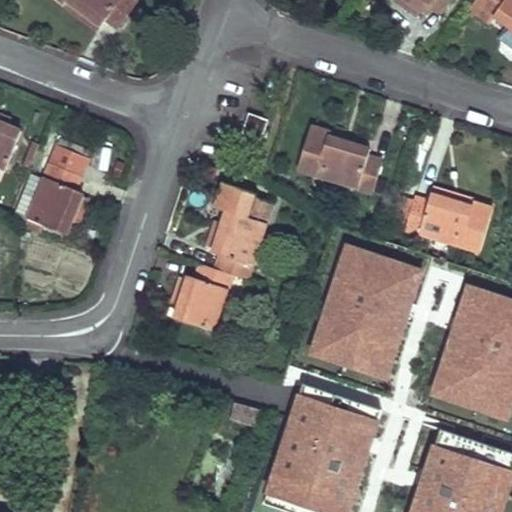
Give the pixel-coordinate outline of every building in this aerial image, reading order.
[(68,0),(102,24),(105,20),(107,17),(119,25),(137,0),(62,0),(66,2),(67,0),(68,0)] [(64,6),(97,31),(102,24),(68,0),(67,0),(66,2),(64,6)] [(423,7),(412,0),(399,0),(419,13),(423,7)] [(431,3),(436,7),(442,11),(448,0),(412,0),(423,7),(426,9),(431,3)] [(475,10),(482,0),(473,0),(469,6),(475,10)] [(511,0),(482,0),(475,10),(491,22),(497,14),(504,20),(511,25),(511,0)] [(511,25),(504,20),(500,27),(511,35),(511,25)] [(15,117),(0,110),(0,121),(11,126),(15,117)] [(263,137),(268,117),(250,113),(244,132),(263,137)] [(0,162),(6,165),(21,130),(11,126),(0,121),(0,162)] [(367,153),(369,147),(329,135),(331,131),(311,125),(297,166),(372,190),(382,157),(367,153)] [(329,135),(369,147),(372,138),(332,126),(331,131),(329,135)] [(84,163),(56,151),(29,218),(66,232),(70,224),(82,194),(83,191),(75,188),(84,163)] [(218,268),(232,272),(247,278),(266,221),(273,201),(256,196),(258,192),(225,180),(217,205),(229,209),(225,220),(216,248),(215,251),(222,253),(218,268)] [(474,195),(433,185),(431,194),(471,204),(472,201),(474,195)] [(88,196),(82,194),(70,224),(76,226),(88,196)] [(472,201),(471,204),(431,194),(429,201),(414,197),(407,222),(405,230),(483,250),(494,207),(472,201)] [(412,202),(397,199),(392,218),(407,222),(412,202)] [(216,248),(225,220),(216,218),(207,245),(216,248)] [(331,234),(338,235),(346,238),(343,250),(382,262),(390,243),(334,224),(331,234)] [(223,301),(232,272),(218,268),(202,262),(196,277),(189,276),(179,303),(175,316),(213,330),(223,301)] [(179,303),(189,276),(182,274),(172,301),(179,303)] [(256,424),(259,417),(261,410),(236,402),(232,416),(256,424)]
